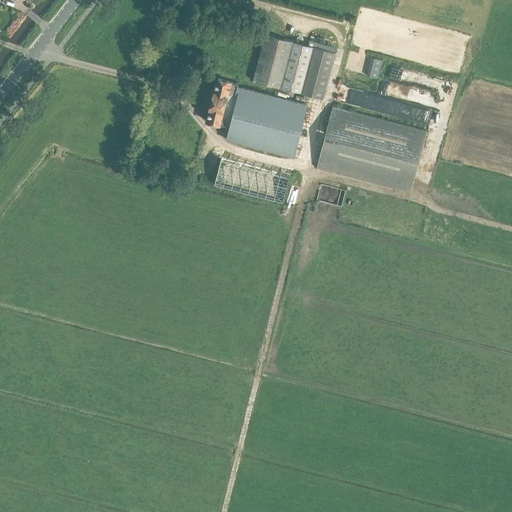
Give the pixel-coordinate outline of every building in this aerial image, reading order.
[(322,97),(334,51),(265,33),(253,79),(322,97)] [(312,38),(311,43),(336,49),(337,45),(312,38)] [(372,55),(367,73),(378,76),(383,58),(372,55)] [(227,125),(238,83),(218,78),(207,120),(227,125)] [(238,83),(227,125),(224,138),(296,156),(310,101),(238,83)] [(436,109),(365,93),(362,105),(433,122),(436,109)] [(316,166),(410,190),(426,129),(332,105),(316,166)] [(283,201),(290,176),(291,172),(222,154),(221,158),(215,184),(283,201)]
